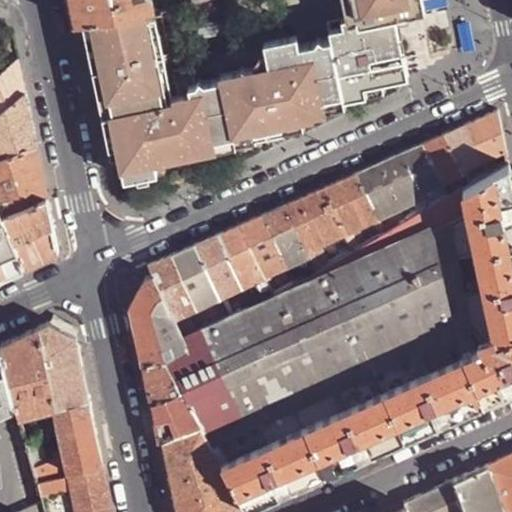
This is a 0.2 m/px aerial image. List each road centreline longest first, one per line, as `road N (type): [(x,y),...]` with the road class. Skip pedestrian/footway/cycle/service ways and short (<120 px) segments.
road 1 (residential): [(511,78),(91,261)]
road 2 (residential): [(38,0),(91,261)]
road 3 (residential): [(91,261),(143,511)]
road 4 (residential): [(306,511),(511,420)]
